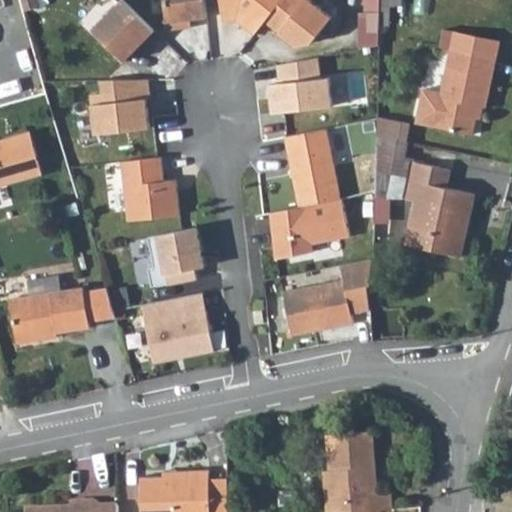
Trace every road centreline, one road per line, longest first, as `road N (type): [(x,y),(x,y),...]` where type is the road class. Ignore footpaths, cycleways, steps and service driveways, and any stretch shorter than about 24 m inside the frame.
road 1 (residential): [(247,398),(222,92)]
road 2 (residential): [(0,448),(247,398)]
road 3 (residential): [(247,398),(366,378),(405,381),(443,399)]
road 4 (residential): [(511,287),(490,354),(443,399)]
